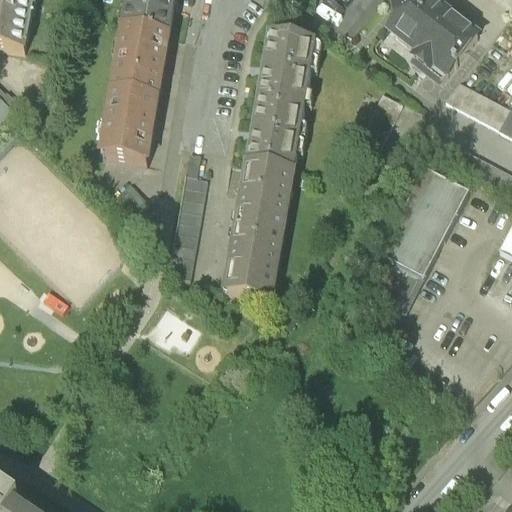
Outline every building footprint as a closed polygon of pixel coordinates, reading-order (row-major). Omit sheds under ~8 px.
[(0,0),(0,58),(28,63),(38,0),(0,0)] [(126,0),(121,32),(168,41),(175,0),(126,0)] [(389,7),(392,30),(385,39),(416,64),(410,71),(437,92),(442,84),(446,87),(480,43),(424,0),(415,0),(410,6),(389,7)] [(511,0),(484,0),(511,20),(511,18),(511,0)] [(157,104),(168,41),(121,32),(109,96),(157,104)] [(269,43),(258,106),(305,114),(316,51),(269,43)] [(511,117),(460,90),(445,109),(511,144),(511,117)] [(145,170),(157,104),(109,96),(98,161),(145,170)] [(370,174),(402,111),(382,101),(349,163),(370,174)] [(0,133),(14,119),(0,105),(0,133)] [(295,178),(305,114),(258,106),(247,170),(295,178)] [(511,181),(430,139),(418,161),(511,209),(511,181)] [(168,283),(191,286),(208,185),(196,184),(200,162),(189,160),(168,283)] [(247,170),(236,235),(283,244),(295,178),(247,170)] [(361,194),(404,218),(414,199),(370,176),(361,194)] [(467,202),(424,180),(414,199),(404,218),(379,266),(416,285),(422,288),(467,202)] [(129,239),(156,213),(132,187),(104,212),(129,239)] [(272,309),(283,244),(236,235),(225,301),(272,309)] [(511,265),(511,235),(500,259),(511,265)] [(390,336),(416,285),(379,266),(352,317),(390,336)] [(0,511),(19,511),(20,511),(0,499),(0,511)]
